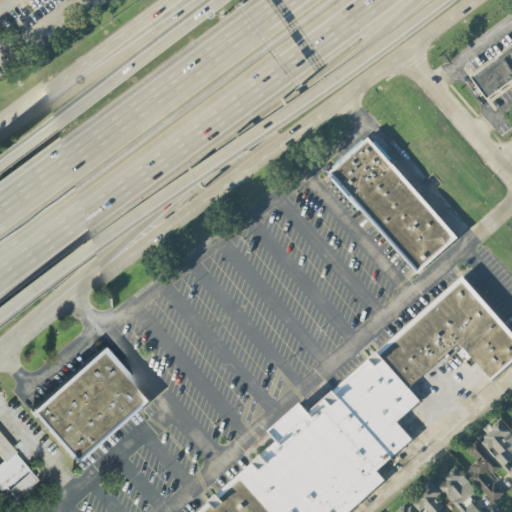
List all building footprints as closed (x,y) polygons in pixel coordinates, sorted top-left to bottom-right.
[(511,45),(470,76),(485,98),(511,78),(511,45)] [(366,137),(326,173),(416,274),(456,238),(366,137)] [(405,386),(455,342),(487,376),(511,354),(511,341),(459,281),(377,354),(405,386)] [(102,352),(31,415),(74,464),(145,402),(102,352)] [(389,456),(409,438),(393,421),(417,400),(405,386),(377,354),(333,391),(389,456)] [(312,511),(342,511),(381,478),(373,469),(389,456),(333,391),(262,454),(312,511)] [(511,456),(511,451),(499,438),(508,430),(499,421),(479,439),(502,465),(511,456)] [(39,482),(0,435),(0,459),(3,463),(0,464),(0,492),(1,493),(6,489),(16,501),(39,482)] [(498,464),(475,439),(466,447),(476,458),(469,465),(475,472),(470,476),(493,501),(503,492),(486,474),(498,464)] [(268,511),(310,511),(262,454),(237,477),(238,478),(268,511)] [(445,478),(437,485),(462,511),(480,511),(481,511),(466,494),(474,486),(453,465),(442,475),(445,478)] [(217,511),(268,511),(238,478),(210,504),(217,511)] [(422,511),(441,511),(439,508),(442,506),(434,496),(440,491),(432,481),(411,499),(422,511)] [(392,511),(417,511),(407,500),(392,511)]
